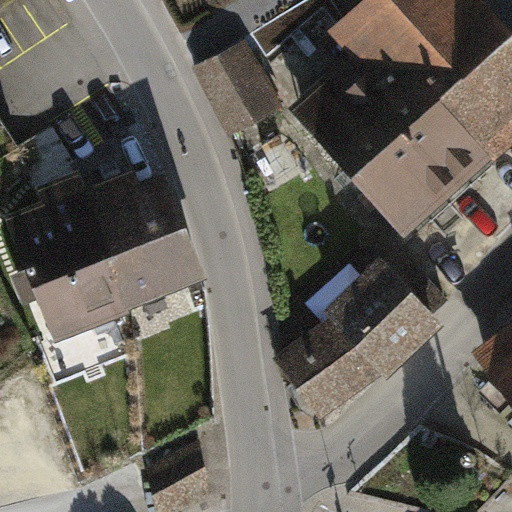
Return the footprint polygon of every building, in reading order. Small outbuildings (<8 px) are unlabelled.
[(289,121),(405,255),(511,162),(511,36),(480,0),(367,0),(326,36),(352,66),(289,121)] [(253,40),(198,64),(229,134),(283,110),(253,40)] [(44,202),(8,216),(58,339),(208,278),(166,174),(145,182),(138,166),(115,176),(89,186),(82,169),(59,178),(38,187),(44,202)] [(322,412),(437,316),(387,256),(272,352),(322,412)] [(511,318),(474,348),(511,400),(511,318)] [(175,511),(213,495),(201,438),(150,464),(158,511),(175,511)]
